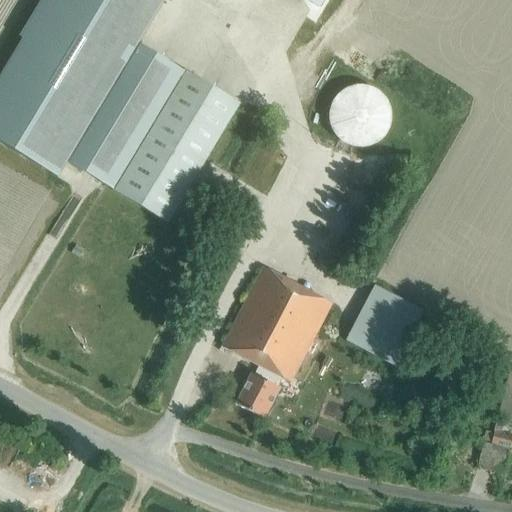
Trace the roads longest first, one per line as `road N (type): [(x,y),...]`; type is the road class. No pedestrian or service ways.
road 1 (residential): [(511,511),(339,480),(179,434),(164,436),(150,466)]
road 2 (unclassified): [(150,466),(0,386)]
